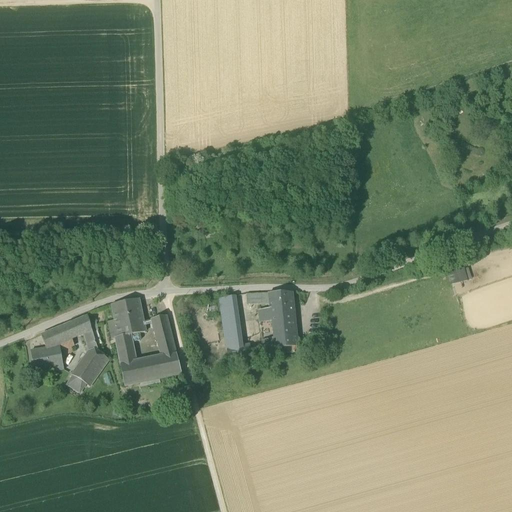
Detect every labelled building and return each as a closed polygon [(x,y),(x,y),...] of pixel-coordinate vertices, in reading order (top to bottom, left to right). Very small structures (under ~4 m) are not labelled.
[(464,268),(456,270),(459,283),(467,281),(464,269),(464,268)] [(450,285),(459,283),(456,270),(447,272),(450,285)] [(270,304),(271,308),(293,305),(291,292),(269,293),(270,304)] [(267,302),(267,304),(270,304),(269,293),(246,294),(247,303),(267,302)] [(226,348),(228,360),(252,356),(250,344),(243,345),(236,303),(235,296),(219,298),(226,348)] [(133,317),(134,323),(142,321),(138,300),(112,305),(115,320),(115,321),(133,317)] [(296,336),(293,305),(271,308),(272,320),(274,338),(296,336)] [(260,309),(261,322),(272,320),(271,308),(260,309)] [(84,334),(89,352),(89,351),(98,353),(87,316),(73,321),(79,336),(84,334)] [(111,339),(115,338),(130,335),(145,332),(142,321),(134,323),(133,317),(115,321),(115,320),(108,322),(111,339)] [(162,356),(167,377),(181,374),(175,353),(176,353),(166,317),(151,320),(162,356)] [(73,321),(66,325),(73,342),(79,336),(73,321)] [(46,348),(48,354),(59,347),(73,342),(66,325),(40,335),(46,348)] [(115,338),(120,365),(136,362),(130,335),(115,338)] [(274,338),(275,348),(297,346),(296,336),(274,338)] [(274,338),(262,339),(263,350),(275,348),(274,338)] [(30,351),(34,375),(64,370),(59,347),(48,354),(46,348),(30,351)] [(108,360),(98,353),(89,351),(89,352),(71,375),(72,375),(86,384),(89,386),(108,360)] [(162,356),(153,358),(158,379),(167,377),(162,356)] [(153,358),(136,362),(120,365),(125,386),(158,379),(153,358)] [(86,384),(72,375),(65,386),(80,395),(86,384)]
